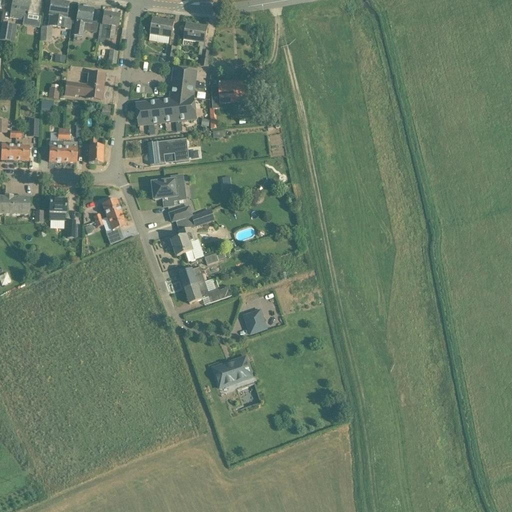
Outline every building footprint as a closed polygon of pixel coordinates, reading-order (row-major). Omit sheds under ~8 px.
[(11,0),(9,19),(24,21),(25,12),(28,13),(27,17),(38,19),(41,0),(11,0)] [(69,4),(50,1),(48,17),(50,17),(48,26),(48,27),(60,28),(61,19),(66,20),(67,18),(69,4)] [(98,24),(92,23),(94,10),(86,9),(85,6),(81,6),(78,7),(75,22),(76,22),(74,36),(82,38),(83,32),(96,34),(98,24)] [(104,14),(103,14),(102,26),(107,27),(105,39),(113,41),(115,26),(118,26),(119,16),(111,15),(111,13),(105,12),(104,14)] [(153,19),(150,36),(172,39),(174,22),(153,19)] [(0,39),(0,41),(13,44),(17,26),(3,23),(0,39)] [(184,40),(205,44),(208,27),(186,24),(184,40)] [(51,43),(52,28),(41,27),(40,42),(51,43)] [(174,64),(176,47),(168,46),(166,63),(174,64)] [(116,65),(118,53),(109,51),(108,64),(116,65)] [(200,68),(208,69),(211,53),(203,51),(200,68)] [(156,71),(156,62),(142,62),(143,71),(156,71)] [(173,83),(194,86),(195,83),(196,73),(174,70),(173,80),(173,83)] [(104,75),(89,73),(87,87),(67,84),(65,96),(74,97),(74,95),(86,97),(85,99),(101,101),(104,75)] [(221,110),(221,106),(257,102),(255,82),(249,83),(226,84),(219,84),(220,92),(211,92),(213,110),(221,110)] [(194,89),(199,90),(200,83),(195,83),(194,86),(173,83),(171,97),(176,97),(194,99),(194,98),(193,98),(194,89)] [(49,89),(48,100),(58,101),(60,90),(58,90),(59,87),(51,86),(51,89),(49,89)] [(196,120),(194,99),(176,97),(175,100),(176,100),(178,122),(176,122),(176,123),(176,128),(179,127),(182,127),(181,122),(196,120)] [(165,124),(176,122),(178,122),(176,100),(175,100),(174,100),(162,102),(165,124)] [(40,112),(53,113),(53,103),(41,102),(40,112)] [(149,103),(151,125),(154,125),(158,125),(165,124),(162,102),(149,103)] [(148,126),(149,131),(155,131),(154,126),(154,125),(151,125),(149,103),(136,105),(137,110),(139,127),(149,126),(148,126)] [(109,120),(111,107),(103,106),(101,119),(109,120)] [(29,121),(28,137),(38,137),(38,121),(29,121)] [(102,165),(102,160),(103,147),(95,147),(96,140),(90,140),(90,147),(89,147),(88,164),(102,165)] [(175,164),(189,162),(187,140),(148,145),(150,167),(165,165),(164,154),(174,153),(175,164)] [(48,163),(62,163),(62,158),(63,149),(63,144),(49,143),(48,163)] [(62,158),(62,163),(76,164),(77,144),(63,144),(63,149),(62,158)] [(14,164),(14,162),(15,147),(1,147),(0,161),(7,162),(7,163),(14,164)] [(15,147),(14,162),(28,162),(29,147),(15,147)] [(159,184),(153,184),(154,193),(152,193),(153,199),(154,199),(155,201),(164,200),(165,207),(174,206),(174,202),(186,200),(185,188),(177,189),(175,177),(159,179),(159,184)] [(12,199),(12,198),(4,198),(4,199),(0,198),(0,216),(29,217),(29,200),(12,199)] [(49,200),(49,205),(49,215),(49,222),(64,222),(65,215),(66,201),(49,200)] [(102,207),(107,219),(116,216),(121,214),(116,200),(102,206),(102,207)] [(170,215),(173,223),(190,217),(189,213),(191,212),(190,208),(170,215)] [(43,224),(43,212),(35,212),(35,224),(43,224)] [(196,228),(205,224),(215,221),(212,212),(192,218),(196,228)] [(121,214),(116,216),(107,219),(112,232),(126,227),(121,214)] [(75,239),(76,222),(67,222),(67,239),(75,239)] [(189,263),(204,258),(198,241),(196,241),(192,229),(179,233),(181,239),(172,242),(177,257),(186,254),(189,263)] [(107,237),(110,245),(121,241),(118,233),(107,237)] [(234,246),(229,242),(224,247),(229,251),(234,246)] [(47,266),(53,260),(47,254),(41,260),(47,266)] [(208,266),(225,261),(227,260),(225,254),(217,257),(216,255),(205,259),(208,266)] [(180,275),(185,290),(198,285),(205,283),(203,276),(200,268),(180,275)] [(190,305),(194,303),(209,299),(211,304),(231,297),(229,289),(221,291),(217,290),(216,290),(212,280),(205,283),(198,285),(185,290),(190,305)] [(260,312),(245,317),(251,335),(266,330),(260,312)] [(246,358),(213,369),(220,389),(253,378),(246,358)]
